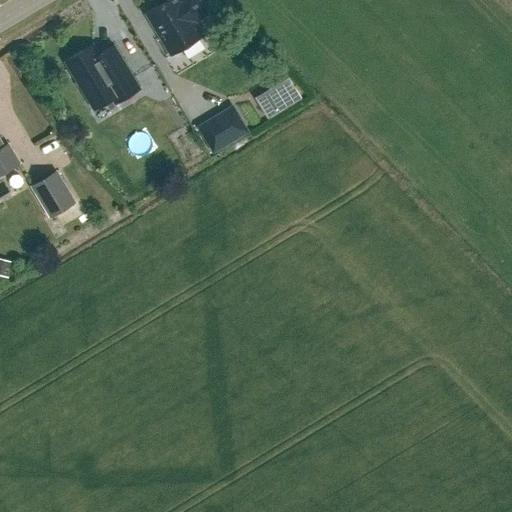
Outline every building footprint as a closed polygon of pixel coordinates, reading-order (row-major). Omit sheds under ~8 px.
[(146,12),(172,55),(203,37),(194,21),(205,14),(196,0),(156,0),(159,4),(146,12)] [(85,49),(65,61),(88,100),(94,110),(110,101),(112,99),(115,104),(117,103),(139,90),(141,89),(114,45),(99,54),(93,44),(85,49)] [(256,97),(269,117),(303,96),(290,75),(256,97)] [(199,127),(214,151),(247,131),(232,107),(199,127)] [(0,141),(0,175),(19,164),(8,145),(3,147),(0,141)] [(102,157),(120,193),(136,185),(117,149),(102,157)] [(30,185),(49,218),(75,202),(56,170),(30,185)]
